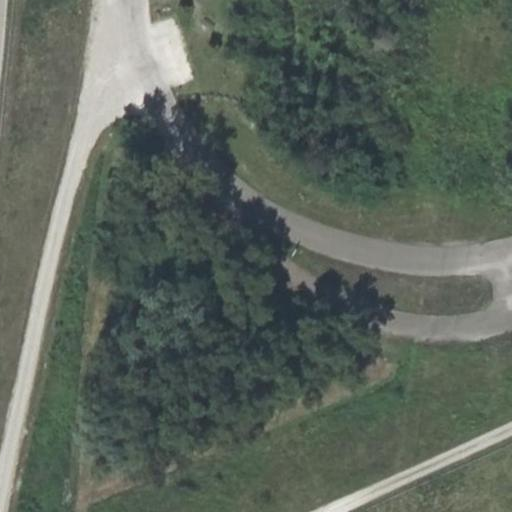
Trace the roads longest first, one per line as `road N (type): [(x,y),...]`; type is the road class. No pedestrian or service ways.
road 1 (unclassified): [(135,0),(156,88),(192,147),(242,201),(307,240),(379,262),(437,266),(511,257)]
road 2 (track): [(0,507),(71,179),(96,112),(144,52)]
road 3 (track): [(342,511),(511,433)]
